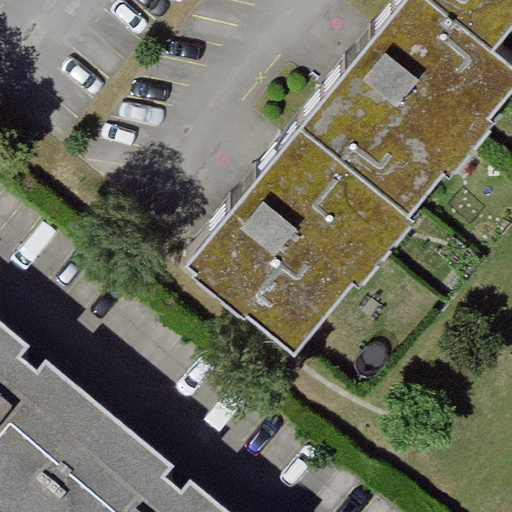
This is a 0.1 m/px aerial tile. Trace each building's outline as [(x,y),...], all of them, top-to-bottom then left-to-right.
[(511,55),(496,42),(444,0),(387,0),(288,122),(404,217),(511,85),(511,55)] [(511,22),(511,0),(444,0),(496,42),(511,22)] [(404,217),(288,122),(186,246),(171,265),(287,360),(404,217)] [(0,511),(56,511),(111,446),(41,388),(31,400),(9,382),(20,368),(0,351),(0,511)] [(174,498),(111,446),(56,511),(169,511),(165,508),(174,498)]
